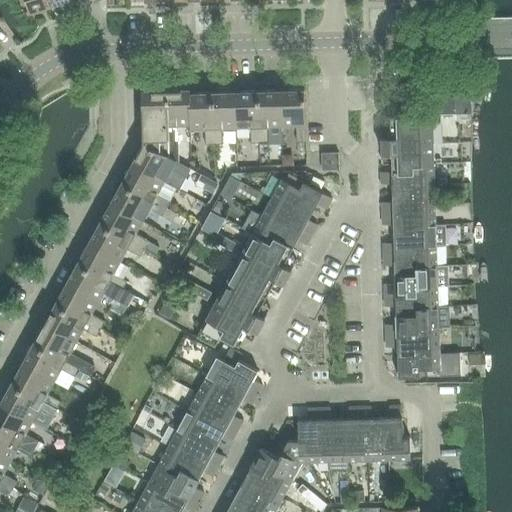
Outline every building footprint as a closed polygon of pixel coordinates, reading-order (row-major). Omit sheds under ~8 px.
[(26,0),(30,12),(52,6),(49,0),(26,0)] [(168,89),(169,122),(169,141),(177,140),(177,125),(190,124),(190,128),(192,128),(191,92),(190,88),(168,89)] [(455,88),(432,89),(432,114),(456,113),(455,88)] [(170,156),(169,141),(169,122),(168,89),(142,89),(144,143),(170,156)] [(268,126),(282,126),(281,89),(258,90),(260,142),(269,142),(268,126)] [(297,141),(306,140),(305,89),(281,89),(282,126),(296,125),(297,141)] [(258,90),(235,91),(236,127),(251,127),(251,142),(260,142),(258,90)] [(192,128),(205,128),(206,143),(214,143),(213,91),(191,92),(192,128)] [(223,127),(236,127),(235,91),(213,91),(214,143),(223,143),(223,127)] [(348,107),(368,107),(369,94),(348,94),(348,107)] [(382,136),(382,144),(433,142),(433,121),(413,121),(413,114),(391,115),(391,135),(382,136)] [(434,162),(433,142),(382,144),(383,152),(392,152),(392,171),(412,170),(411,163),(434,162)] [(170,156),(144,143),(133,162),(165,180),(171,168),(185,175),(190,167),(176,159),(170,156)] [(322,170),(340,170),(339,152),(322,153),(322,170)] [(158,192),(165,180),(133,162),(122,182),(168,207),(172,200),(158,192)] [(412,184),(435,183),(434,162),(411,163),(412,170),(392,171),(381,171),(382,183),(393,182),(393,192),(413,191),(412,184)] [(327,208),(332,197),(323,192),(304,181),(300,187),(283,178),(272,197),(291,207),(294,200),(313,210),(317,202),(327,208)] [(168,207),(122,182),(111,202),(143,220),(150,208),(163,215),(168,207)] [(435,183),(412,184),(413,191),(393,192),(393,201),(382,201),(383,212),(414,211),(413,204),(435,203),(435,183)] [(221,192),(211,212),(239,226),(249,206),(221,192)] [(281,225),(285,218),(313,234),(318,224),(308,219),(313,210),(294,200),(291,207),(272,197),(263,215),(281,225)] [(136,232),(143,220),(111,202),(100,222),(146,247),(150,240),(136,232)] [(383,224),(394,223),(394,232),(414,232),(414,224),(436,224),(435,203),(413,204),(414,211),(383,212),(383,224)] [(263,215),(253,233),(272,243),(275,236),(293,246),(298,238),(307,244),(313,234),(285,218),(281,225),(263,215)] [(146,247),(100,222),(89,242),(121,260),(127,248),(141,255),(146,247)] [(384,242),(384,253),(415,252),(415,245),(436,244),(436,224),(414,224),(414,232),(394,232),(395,242),(384,242)] [(211,238),(223,244),(227,237),(216,231),(211,238)] [(253,233),(230,275),(267,295),(276,278),(284,282),(292,268),(284,263),(293,246),(275,236),(272,243),(253,233)] [(234,250),(236,247),(238,243),(227,237),(223,244),(234,250)] [(114,273),(121,260),(89,242),(78,262),(123,288),(128,280),(114,273)] [(415,245),(415,252),(384,253),(384,264),(395,264),(395,273),(416,272),(415,265),(437,264),(436,244),(415,245)] [(78,262),(67,282),(99,300),(105,288),(119,295),(123,288),(78,262)] [(438,285),(437,264),(415,265),(416,272),(395,273),(396,282),(385,283),(385,294),(416,293),(416,286),(438,285)] [(258,331),(266,316),(258,312),(267,295),(230,275),(207,317),(197,336),(215,346),(222,334),(240,344),(250,326),(258,331)] [(185,287),(196,293),(201,285),(189,279),(185,287)] [(67,282),(56,303),(101,328),(106,320),(92,313),(99,300),(67,282)] [(212,291),(201,285),(196,293),(208,299),(212,291)] [(416,293),(385,294),(385,305),(396,305),(397,314),(417,313),(417,306),(438,305),(438,285),(416,286),(416,293)] [(171,318),(177,306),(164,299),(157,311),(171,318)] [(77,340),(83,328),(97,335),(101,328),(56,303),(45,323),(77,340)] [(438,305),(417,306),(417,313),(397,314),(397,323),(386,324),(386,335),(418,334),(418,326),(439,326),(438,305)] [(45,323),(34,343),(79,368),(84,360),(70,353),(77,340),(45,323)] [(398,346),(398,355),(419,354),(419,347),(439,346),(439,326),(418,326),(418,334),(386,335),(387,346),(398,346)] [(75,376),(79,368),(34,343),(23,363),(55,380),(61,368),(75,376)] [(419,347),(419,354),(398,355),(399,376),(421,376),(420,368),(439,368),(439,375),(461,374),(460,351),(440,352),(439,346),(419,347)] [(258,369),(244,362),(239,359),(236,365),(218,355),(208,374),(226,385),(230,378),(258,393),(263,384),(253,378),(258,369)] [(23,363),(12,383),(57,408),(61,400),(48,393),(55,380),(23,363)] [(258,393),(230,378),(226,385),(208,374),(198,392),(217,403),(220,396),(238,406),(243,398),(252,403),(258,393)] [(53,416),(57,408),(12,383),(1,403),(42,426),(49,413),(53,416)] [(238,406),(220,396),(217,403),(198,392),(188,410),(207,420),(210,414),(238,429),(244,419),(234,414),(238,406)] [(42,426),(1,403),(0,404),(0,428),(35,448),(40,440),(26,433),(32,421),(42,426)] [(402,405),(390,405),(391,416),(381,417),(381,437),(389,436),(389,458),(411,458),(410,436),(403,436),(402,416),(402,405)] [(369,459),(368,437),(361,437),(360,406),(349,406),(349,417),(340,418),(341,438),(348,437),(348,459),(369,459)] [(369,459),(389,458),(389,436),(381,437),(381,417),(372,417),(371,406),(360,406),(361,437),(368,437),(369,459)] [(298,419),(299,439),(307,439),(308,461),(328,460),(327,438),(320,438),(319,407),(308,408),(309,419),(298,419)] [(331,407),(319,407),(320,438),(327,438),(328,460),(348,459),(348,437),(341,438),(340,418),(331,418),(331,407)] [(197,438),(201,432),(219,442),(223,434),(233,439),(238,429),(210,414),(207,420),(188,410),(178,428),(197,438)] [(83,423),(75,418),(69,429),(77,434),(83,423)] [(35,448),(0,428),(0,454),(11,460),(17,448),(31,456),(35,448)] [(197,438),(178,428),(169,446),(187,456),(191,450),(219,465),(224,455),(214,450),(219,442),(201,432),(197,438)] [(308,461),(307,439),(299,439),(288,439),(283,450),(302,461),(308,461)] [(213,475),(219,465),(191,450),(187,456),(169,446),(159,464),(178,474),(181,468),(199,478),(204,470),(213,475)] [(279,456),(262,447),(252,465),(269,475),(273,469),(292,479),(302,461),(283,450),(279,456)] [(4,473),(11,460),(0,454),(0,480),(13,488),(18,480),(4,473)] [(195,486),(199,478),(181,468),(178,474),(159,464),(149,482),(168,492),(171,486),(199,501),(205,491),(195,486)] [(260,493),(263,487),(282,497),(292,479),(273,469),(269,475),(252,465),(242,483),(260,493)] [(13,488),(0,480),(0,490),(9,495),(13,488)] [(168,492),(149,482),(140,500),(158,510),(161,504),(176,511),(180,511),(184,506),(194,511),(199,501),(171,486),(168,492)] [(260,493),(242,483),(232,501),(251,511),(254,505),(266,511),(273,511),(282,497),(263,487),(260,493)] [(297,490),(321,510),(327,503),(303,483),(297,490)] [(33,511),(38,504),(25,497),(16,511),(33,511)] [(176,511),(161,504),(158,510),(140,500),(132,511),(176,511)] [(266,511),(254,505),(251,511),(232,501),(226,511),(266,511)]
